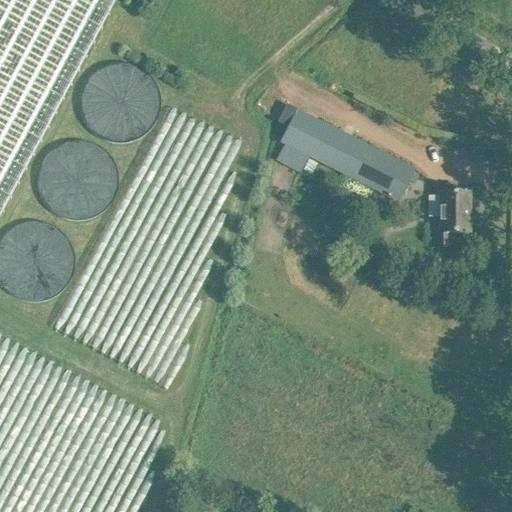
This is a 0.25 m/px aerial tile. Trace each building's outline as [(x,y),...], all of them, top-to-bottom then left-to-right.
[(0,0),(0,216),(116,0),(115,0),(0,0)] [(146,138),(147,68),(87,67),(86,137),(146,138)] [(301,173),(309,157),(398,203),(414,170),(296,111),(280,143),(283,144),(275,161),(301,173)] [(35,194),(92,221),(119,162),(62,136),(35,194)] [(455,186),(434,186),(434,195),(440,195),(440,232),(434,232),(434,248),(450,248),(450,234),(468,233),(468,193),(455,193),(455,186)] [(8,225),(0,288),(0,291),(61,298),(69,232),(8,225)]
